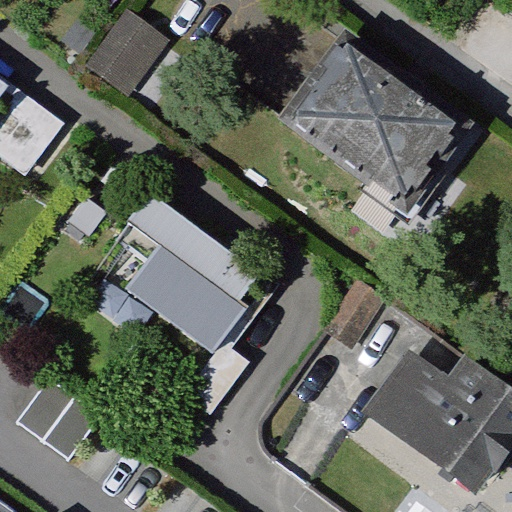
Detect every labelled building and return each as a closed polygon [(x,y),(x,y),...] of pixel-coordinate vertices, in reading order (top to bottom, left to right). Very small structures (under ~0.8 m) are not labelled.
[(178,50),(136,20),(95,76),(137,106),(178,50)] [(481,134),(350,40),(284,133),(415,226),(481,134)] [(69,134),(0,83),(0,163),(31,186),(69,134)] [(286,294),(157,200),(120,250),(153,274),(130,305),(216,370),(190,408),(216,427),(256,373),(239,360),(286,294)] [(511,472),(511,399),(470,368),(452,391),(414,361),(366,424),(482,511),(511,472)]
